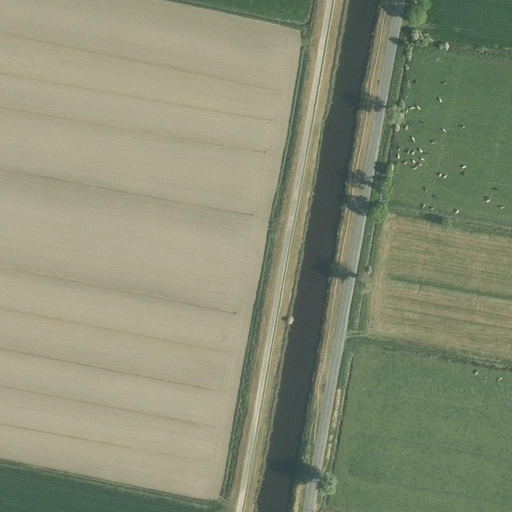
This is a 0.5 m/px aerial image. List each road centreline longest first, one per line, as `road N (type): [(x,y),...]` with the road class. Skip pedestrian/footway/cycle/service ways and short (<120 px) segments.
road 1 (tertiary): [(309,511),(401,0)]
road 2 (track): [(238,511),(328,0)]
